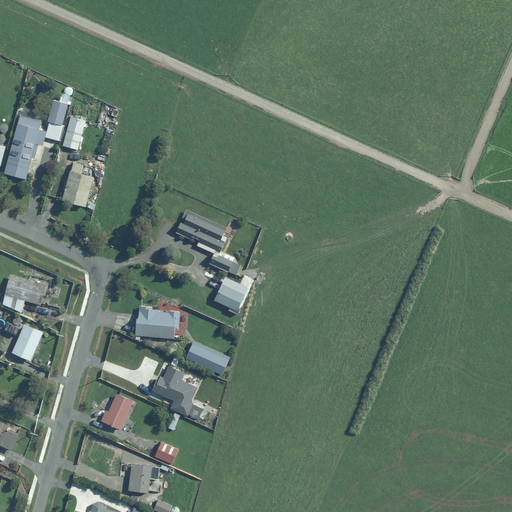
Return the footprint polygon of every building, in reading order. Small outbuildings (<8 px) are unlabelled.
[(71,106),(74,90),(75,88),(66,86),(64,95),(61,94),(60,100),(50,98),(48,107),(51,108),(48,121),(64,125),(68,105),(71,106)] [(65,126),(46,121),(45,129),(41,128),(44,114),(22,110),(19,123),(15,122),(4,173),(28,178),(29,177),(33,157),(36,158),(39,144),(43,145),(42,151),(50,153),(53,140),(62,142),(65,126)] [(71,114),(62,146),(78,150),(87,118),(71,114)] [(97,169),(70,161),(59,199),(86,206),(97,169)] [(227,226),(186,208),(175,233),(190,239),(191,238),(200,241),(197,247),(213,254),(208,265),(228,274),(236,257),(221,251),(227,237),(223,235),(227,226)] [(47,279),(12,272),(5,305),(24,309),(25,301),(41,305),(47,279)] [(141,339),(141,334),(175,338),(176,330),(181,330),(182,311),(155,308),(156,307),(141,305),(140,317),(138,317),(136,339),(141,339)] [(45,330),(25,321),(13,351),(32,359),(45,330)] [(10,322),(6,328),(16,334),(20,328),(10,322)] [(232,355),(195,339),(186,357),(224,374),(232,355)] [(159,375),(153,389),(175,399),(171,407),(188,415),(189,413),(200,419),(205,409),(193,403),(200,387),(182,378),(186,371),(171,364),(164,377),(159,375)] [(134,400),(117,393),(104,421),(122,429),(134,400)] [(8,424),(0,420),(0,442),(12,448),(19,433),(7,427),(8,424)] [(153,464),(132,462),(130,490),(150,492),(153,464)] [(78,497),(73,511),(115,511),(116,509),(78,497)] [(169,511),(173,504),(159,499),(155,509),(161,511),(169,511)]
